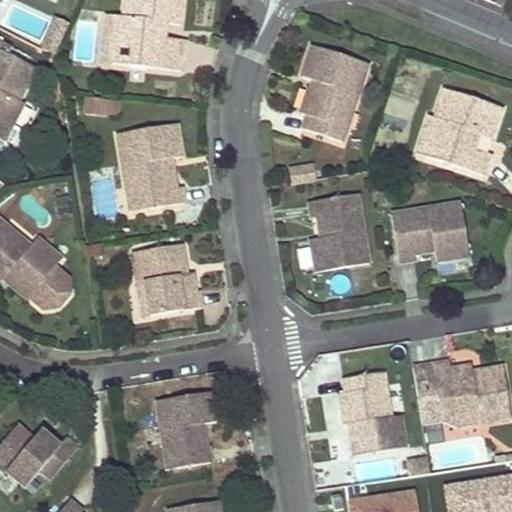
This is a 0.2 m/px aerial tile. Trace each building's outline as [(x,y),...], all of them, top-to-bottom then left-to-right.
[(183,0),(126,0),(125,13),(116,13),(111,62),(181,69),(184,39),(165,36),(158,35),(159,20),(166,20),(182,22),(183,0)] [(102,60),(111,62),(116,13),(106,12),(102,60)] [(159,20),(158,35),(165,36),(166,20),(159,20)] [(368,64),(311,44),(301,77),(310,80),(320,83),(317,92),(308,88),(299,113),(307,116),(302,129),(341,142),(347,126),(338,123),(343,109),(351,112),(368,64)] [(30,70),(0,55),(0,124),(8,129),(19,105),(14,103),(30,70)] [(310,80),(308,88),(317,92),(320,83),(310,80)] [(500,107),(444,89),(435,117),(428,115),(421,137),(428,139),(422,158),(481,177),(488,156),(473,151),(462,147),(467,132),(478,136),(490,140),(500,107)] [(82,121),(119,120),(119,101),(82,102),(82,121)] [(347,126),(351,112),(343,109),(338,123),(347,126)] [(177,123),(118,134),(127,186),(139,193),(142,209),(183,202),(180,187),(175,187),(173,176),(166,171),(164,160),(170,159),(183,157),(177,123)] [(478,136),(467,132),(462,147),(473,151),(478,136)] [(422,158),(428,139),(421,137),(415,155),(422,158)] [(166,171),(173,176),(170,159),(164,160),(166,171)] [(290,189),(316,184),(312,166),(287,170),(290,189)] [(139,193),(127,186),(131,211),(142,209),(139,193)] [(355,195),(306,204),(310,219),(316,218),(322,217),(326,238),(319,239),(309,241),(315,274),(368,265),(355,195)] [(463,206),(393,217),(401,266),(418,263),(417,257),(416,251),(436,248),(437,254),(439,264),(472,259),(463,206)] [(316,218),(319,239),(326,238),(322,217),(316,218)] [(0,221),(0,281),(1,280),(6,275),(15,283),(10,288),(26,301),(28,299),(42,311),(56,309),(68,295),(67,280),(53,269),(60,260),(35,240),(30,247),(19,238),(14,244),(1,233),(6,227),(0,221)] [(6,227),(1,233),(14,244),(19,238),(6,227)] [(180,242),(133,250),(138,281),(146,279),(152,314),(201,306),(199,290),(195,290),(192,273),(186,274),(180,274),(179,266),(184,264),(180,242)] [(417,257),(437,254),(436,248),(416,251),(417,257)] [(15,283),(6,275),(1,280),(10,288),(15,283)] [(144,316),(152,314),(146,279),(138,281),(144,316)] [(451,370),(450,365),(413,371),(422,426),(445,422),(476,417),(477,425),(511,419),(502,369),(482,372),(483,378),(474,379),(473,374),(472,367),(451,370)] [(381,375),(341,381),(343,394),(338,395),(343,429),(348,428),(354,427),(356,437),(349,438),(353,458),(403,450),(398,417),(388,418),(386,404),(378,405),(375,388),(382,386),(381,375)] [(378,405),(386,404),(382,386),(375,388),(378,405)] [(214,392),(157,401),(165,446),(175,455),(177,469),(212,464),(210,449),(207,449),(204,434),(200,435),(199,428),(203,427),(219,424),(214,392)] [(445,422),(456,428),(477,425),(476,417),(445,422)] [(50,484),(75,453),(63,443),(57,452),(38,437),(31,445),(27,450),(21,445),(25,440),(14,431),(0,447),(0,461),(8,468),(2,475),(24,493),(38,475),(50,484)] [(27,450),(31,445),(25,440),(21,445),(27,450)] [(165,446),(169,471),(177,469),(175,455),(165,446)] [(426,460),(406,463),(409,479),(428,476),(426,460)] [(511,511),(511,479),(445,490),(448,511),(511,511)] [(367,487),(346,490),(349,511),(417,511),(414,494),(369,501),(367,487)] [(334,511),(344,509),(341,494),(331,496),(334,511)]
